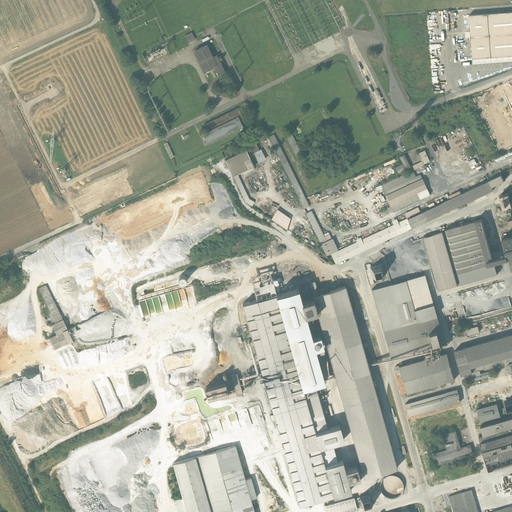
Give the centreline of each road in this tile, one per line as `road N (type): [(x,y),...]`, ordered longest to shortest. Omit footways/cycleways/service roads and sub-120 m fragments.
road 1 (track): [(61,185),(0,66)]
road 2 (track): [(92,0),(94,22),(0,66)]
